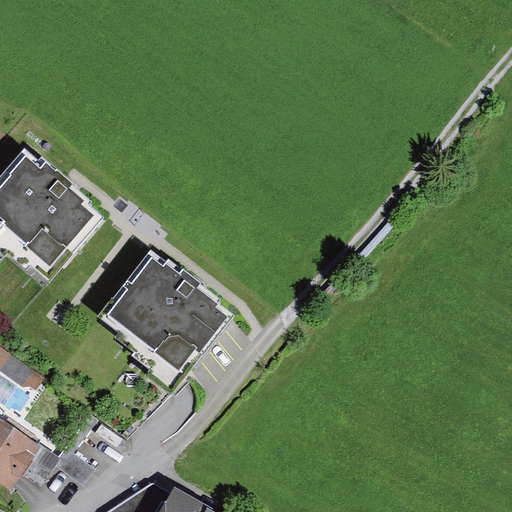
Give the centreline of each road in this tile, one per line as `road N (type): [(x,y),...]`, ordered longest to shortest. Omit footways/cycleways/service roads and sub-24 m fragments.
road 1 (track): [(511,61),(387,217),(279,323)]
road 2 (residential): [(87,511),(115,478),(185,439),(279,323)]
